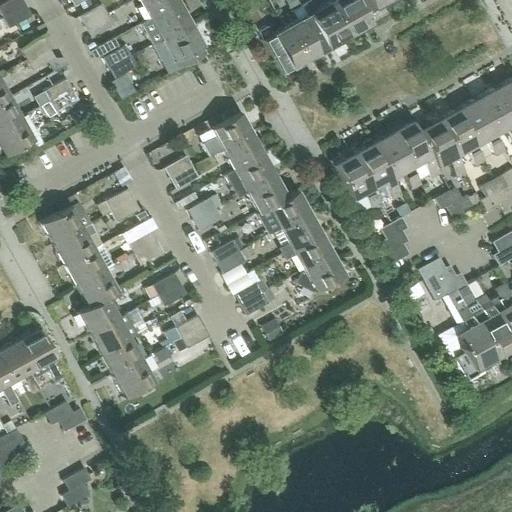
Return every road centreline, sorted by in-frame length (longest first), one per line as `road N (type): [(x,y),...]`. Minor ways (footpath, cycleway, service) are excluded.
road 1 (residential): [(238,349),(120,138)]
road 2 (residential): [(120,138),(41,0)]
road 3 (residential): [(391,269),(511,202)]
